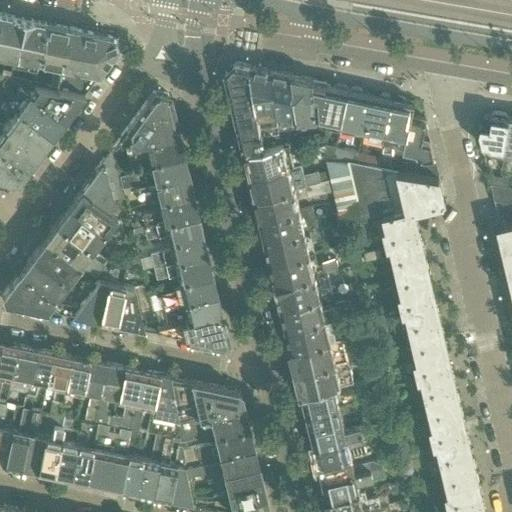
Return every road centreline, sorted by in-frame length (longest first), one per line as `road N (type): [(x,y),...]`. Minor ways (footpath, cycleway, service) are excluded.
road 1 (residential): [(511,454),(435,68)]
road 2 (residential): [(265,365),(195,85)]
road 3 (residential): [(0,319),(223,365),(265,365)]
road 4 (secondary): [(293,12),(511,47)]
road 5 (residential): [(134,73),(33,207)]
road 6 (residential): [(293,12),(310,47),(435,68)]
road 7 (residential): [(0,480),(148,511)]
road 8 (residential): [(299,511),(265,365)]
